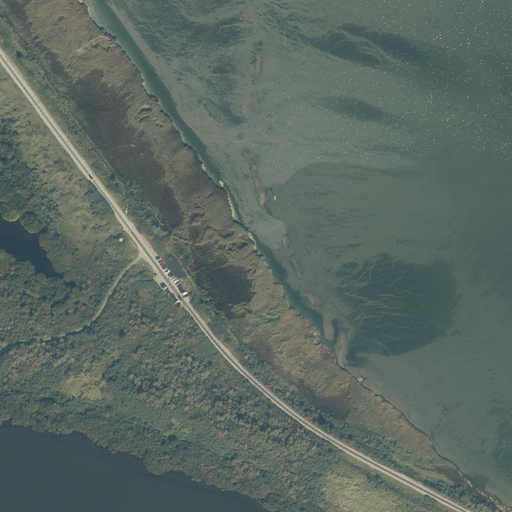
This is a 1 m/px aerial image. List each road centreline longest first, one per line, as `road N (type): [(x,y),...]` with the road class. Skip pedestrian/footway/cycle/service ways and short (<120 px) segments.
road 1 (unclassified): [(463,511),(321,435),(255,384),(217,345),(0,55)]
road 2 (track): [(0,353),(81,330),(109,294)]
